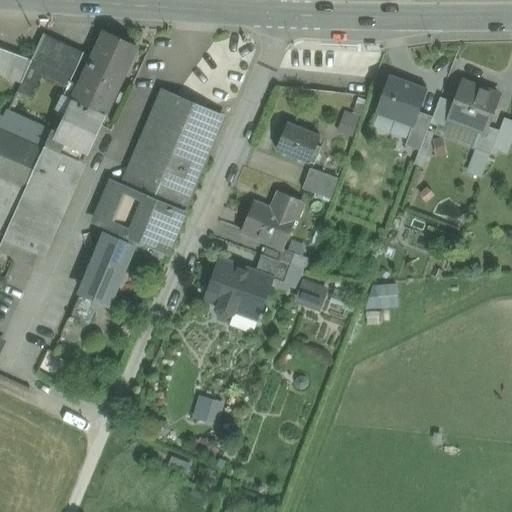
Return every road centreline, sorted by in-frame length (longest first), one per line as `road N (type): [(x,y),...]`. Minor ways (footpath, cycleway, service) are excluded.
road 1 (unclassified): [(290,16),(73,511)]
road 2 (secondary): [(23,0),(290,16)]
road 3 (secondary): [(290,16),(511,19)]
